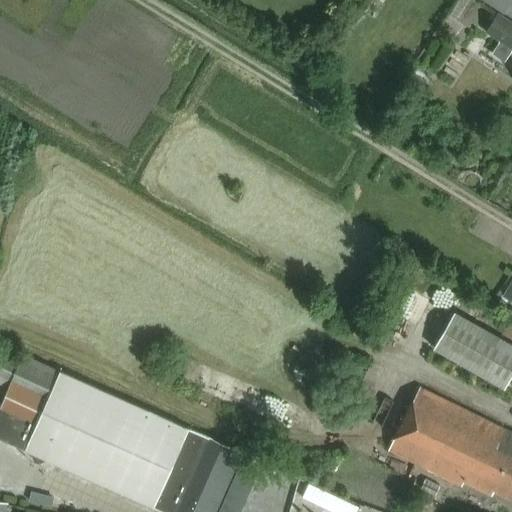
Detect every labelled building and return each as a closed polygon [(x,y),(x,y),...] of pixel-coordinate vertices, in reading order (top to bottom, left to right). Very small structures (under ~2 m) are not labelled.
[(511,0),(486,0),(511,16),(511,0)] [(511,21),(498,12),(485,32),(511,49),(511,21)] [(511,118),(502,123),(506,133),(511,130),(511,118)] [(511,279),(502,297),(511,302),(511,279)] [(505,389),(511,376),(511,344),(455,312),(434,349),(505,389)] [(21,359),(0,349),(0,384),(9,388),(11,382),(48,398),(37,423),(26,450),(154,507),(189,429),(61,371),(60,372),(23,355),(21,359)] [(48,398),(11,382),(9,388),(2,405),(0,407),(37,423),(48,398)] [(511,432),(420,387),(389,451),(462,486),(465,481),(493,494),(495,490),(511,498),(511,432)] [(0,438),(26,450),(37,423),(0,407),(2,405),(0,403),(0,438)] [(189,429),(154,507),(164,511),(216,511),(243,453),(204,435),(189,429)] [(426,478),(420,488),(435,496),(440,486),(426,478)] [(308,483),(302,497),(313,502),(320,488),(308,483)] [(348,501),(343,511),(356,511),(359,506),(348,501)]
